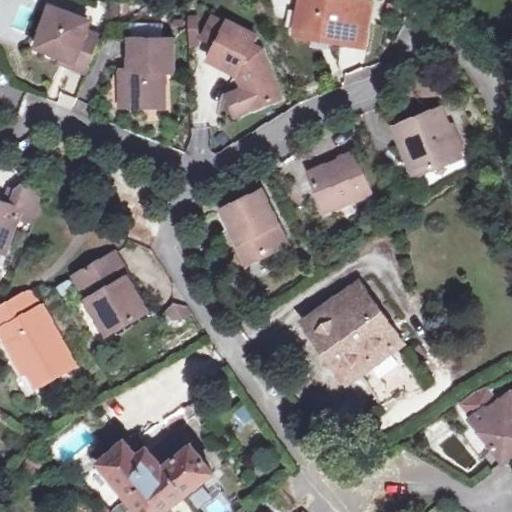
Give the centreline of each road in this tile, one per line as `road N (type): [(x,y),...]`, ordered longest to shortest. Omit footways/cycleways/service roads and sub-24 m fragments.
road 1 (residential): [(511,170),(488,92),(458,41),(432,24),(386,77),(202,175)]
road 2 (residential): [(202,175),(179,206),(169,253),(352,511)]
road 3 (residential): [(202,175),(85,118),(46,113),(0,138)]
